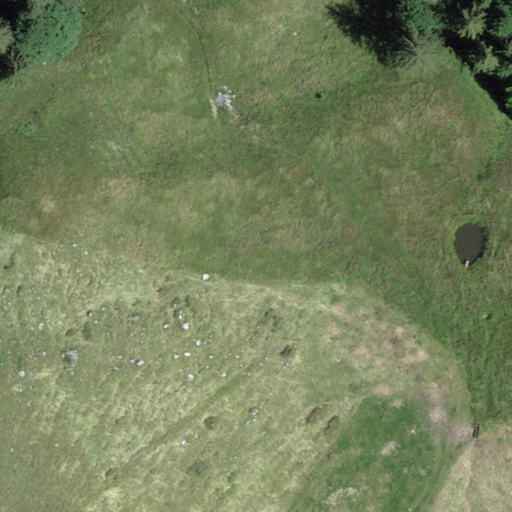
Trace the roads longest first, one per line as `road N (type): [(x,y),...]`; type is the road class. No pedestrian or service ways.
road 1 (track): [(303,147),(233,126),(206,34),(182,0)]
road 2 (track): [(404,511),(448,439),(459,362)]
